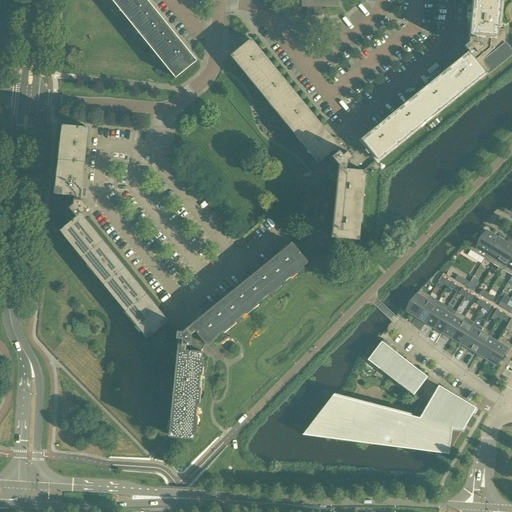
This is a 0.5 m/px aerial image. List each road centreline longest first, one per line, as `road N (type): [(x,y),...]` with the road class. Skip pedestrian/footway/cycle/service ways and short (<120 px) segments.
road 1 (tertiary): [(479,509),(27,484)]
road 2 (tertiary): [(27,484),(33,380),(8,300),(29,97)]
road 3 (tertiary): [(26,503),(310,511)]
road 4 (residential): [(29,97),(156,109),(173,103),(211,71),(220,0)]
road 5 (residential): [(502,405),(396,320)]
